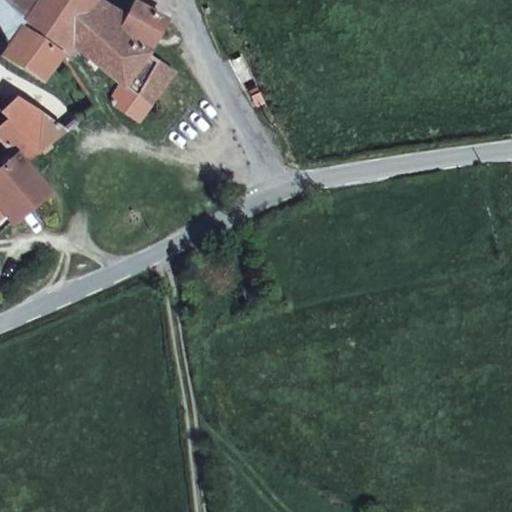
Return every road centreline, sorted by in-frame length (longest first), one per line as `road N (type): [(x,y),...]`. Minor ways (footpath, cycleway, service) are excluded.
road 1 (unclassified): [(290,191),(0,337)]
road 2 (track): [(200,511),(168,281),(154,259)]
road 3 (unclassified): [(511,155),(290,191)]
road 4 (unclassified): [(290,191),(200,24)]
